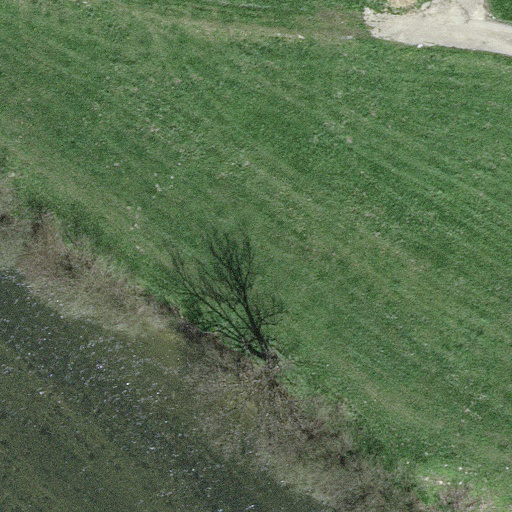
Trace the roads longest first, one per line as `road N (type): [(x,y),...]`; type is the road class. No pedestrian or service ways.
road 1 (track): [(135,0),(210,14),(363,24)]
road 2 (residential): [(363,24),(511,41)]
